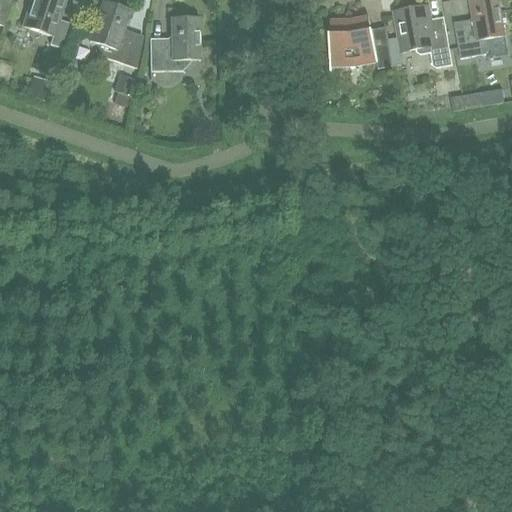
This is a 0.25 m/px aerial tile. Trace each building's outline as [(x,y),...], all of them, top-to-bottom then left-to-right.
[(0,0),(0,26),(3,27),(12,1),(9,0),(0,0)] [(21,27),(22,28),(52,38),(49,46),(63,50),(71,25),(59,21),(65,0),(31,0),(22,27),(21,26),(21,27)] [(460,60),(486,56),(489,58),(508,55),(505,38),(498,0),(472,0),(470,0),(474,22),(471,26),(455,29),(460,60)] [(89,43),(96,45),(103,59),(137,70),(142,42),(124,36),(123,32),(130,11),(103,2),(89,43)] [(417,54),(420,56),(431,54),(433,67),(437,70),(453,67),(445,25),(434,26),(430,24),(427,8),(395,13),(402,53),(416,50),(417,54)] [(389,49),(376,51),(372,31),(371,31),(369,18),(354,21),(346,21),(331,22),(331,35),(330,35),(330,73),(331,73),(331,67),(346,67),(346,61),(361,60),(362,66),(377,63),(378,70),(393,68),(389,49)] [(171,41),(168,45),(149,45),(150,73),(182,73),(192,62),(199,62),(199,19),(170,19),(171,41)]
